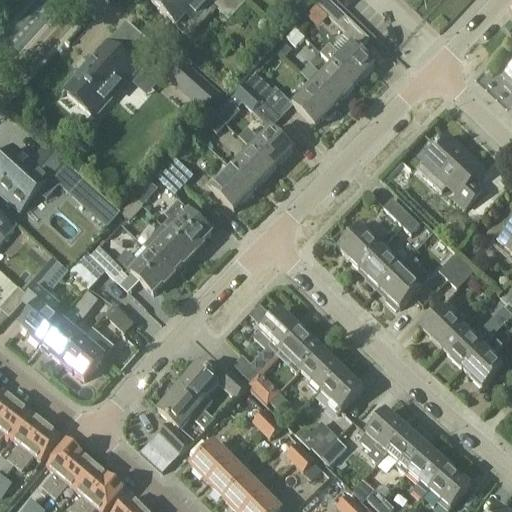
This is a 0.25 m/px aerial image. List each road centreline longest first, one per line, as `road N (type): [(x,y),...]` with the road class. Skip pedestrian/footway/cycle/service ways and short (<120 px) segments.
road 1 (residential): [(511,457),(271,241)]
road 2 (residential): [(93,437),(167,346),(271,241)]
road 3 (residential): [(271,241),(433,70)]
